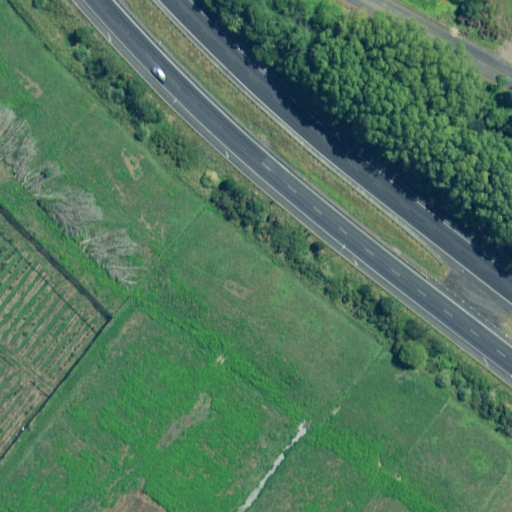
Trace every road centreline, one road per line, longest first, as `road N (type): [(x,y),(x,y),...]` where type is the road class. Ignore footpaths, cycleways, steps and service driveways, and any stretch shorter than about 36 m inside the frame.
road 1 (motorway): [(511,364),(244,146),(97,0)]
road 2 (motorway): [(174,0),(347,162),(511,290)]
road 3 (unclassified): [(366,0),(511,80)]
